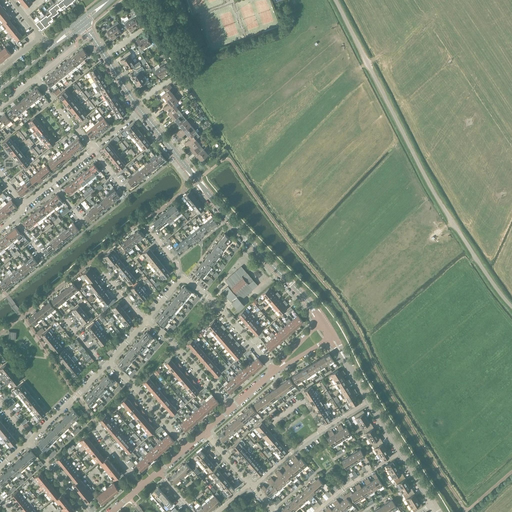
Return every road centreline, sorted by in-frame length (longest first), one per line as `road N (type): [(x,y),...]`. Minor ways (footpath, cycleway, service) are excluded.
road 1 (unclassified): [(511,308),(425,177),(334,0)]
road 2 (tertiary): [(320,318),(138,105)]
road 3 (residential): [(275,369),(220,307),(180,278)]
road 4 (residential): [(232,408),(147,320)]
